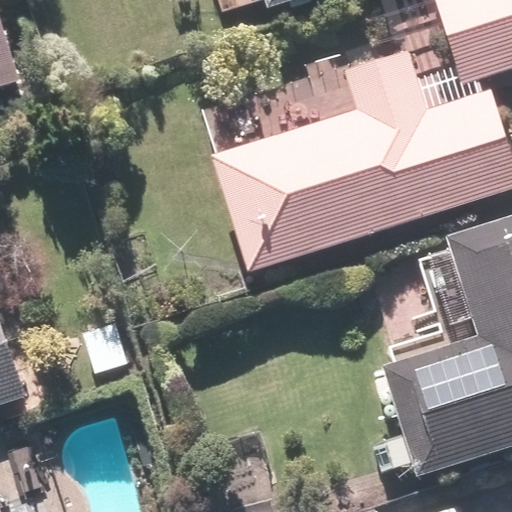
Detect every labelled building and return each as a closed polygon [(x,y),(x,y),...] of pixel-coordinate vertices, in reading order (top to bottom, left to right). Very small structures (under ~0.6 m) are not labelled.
[(264,0),(269,11),(302,0),(264,0)] [(511,0),(436,0),(464,84),(511,67),(511,0)] [(0,95),(22,88),(0,18),(0,95)] [(210,166),(246,277),(511,190),(511,165),(489,95),(427,115),(408,57),(346,77),(359,118),(210,166)] [(381,376),(415,480),(511,449),(511,221),(447,242),(480,344),(381,376)] [(0,403),(25,395),(0,323),(0,403)]
